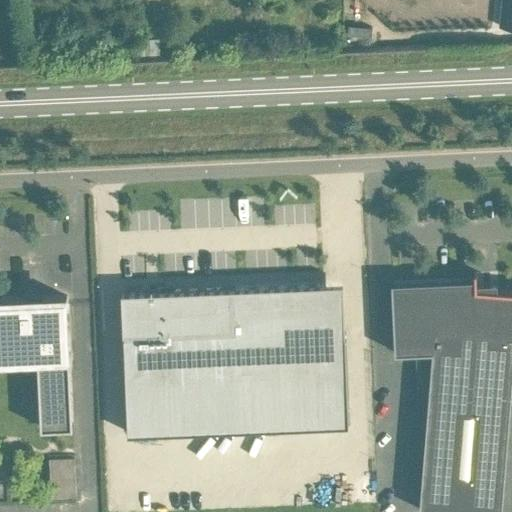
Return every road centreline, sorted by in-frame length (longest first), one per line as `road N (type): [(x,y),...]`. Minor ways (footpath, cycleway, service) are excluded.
road 1 (unclassified): [(0,179),(511,157)]
road 2 (secondary): [(0,105),(511,83)]
